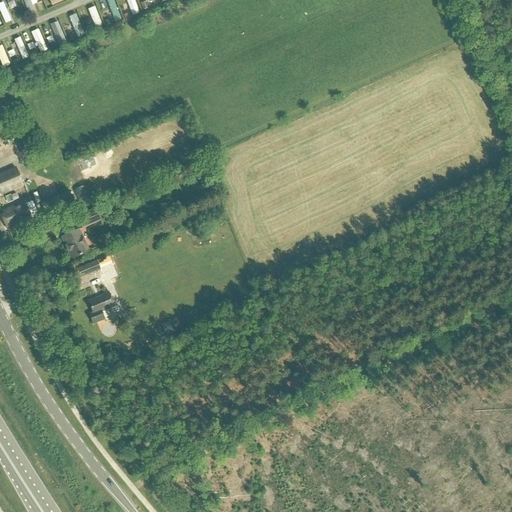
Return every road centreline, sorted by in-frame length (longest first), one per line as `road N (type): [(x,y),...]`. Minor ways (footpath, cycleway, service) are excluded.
road 1 (track): [(511,307),(133,489)]
road 2 (tertiary): [(0,313),(57,417),(133,511)]
road 3 (track): [(455,0),(511,133)]
